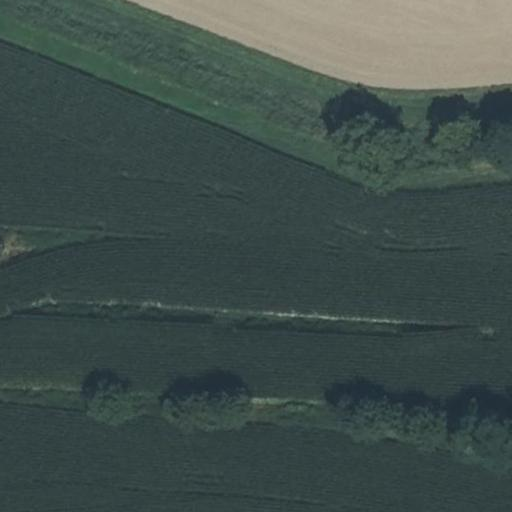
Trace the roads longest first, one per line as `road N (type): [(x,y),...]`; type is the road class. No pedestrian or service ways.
road 1 (track): [(0,246),(83,240),(511,269)]
road 2 (track): [(511,100),(452,111),(377,110),(90,0)]
